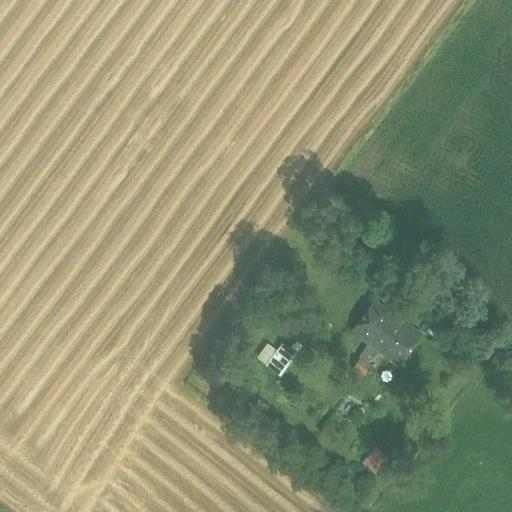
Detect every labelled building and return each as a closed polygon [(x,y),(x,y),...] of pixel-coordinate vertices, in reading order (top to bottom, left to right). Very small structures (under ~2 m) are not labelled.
[(352,367),(364,376),(372,365),(368,362),(377,349),(399,364),(421,333),(373,300),(351,331),(368,343),(352,367)] [(254,319),(267,327),(277,313),(264,304),(254,319)] [(275,328),(296,342),(308,325),(287,310),(275,328)] [(267,363),(282,373),(296,353),(281,343),(267,363)] [(255,396),(247,407),(260,417),(268,405),(255,396)] [(361,462),(374,472),(391,450),(378,440),(361,462)]
